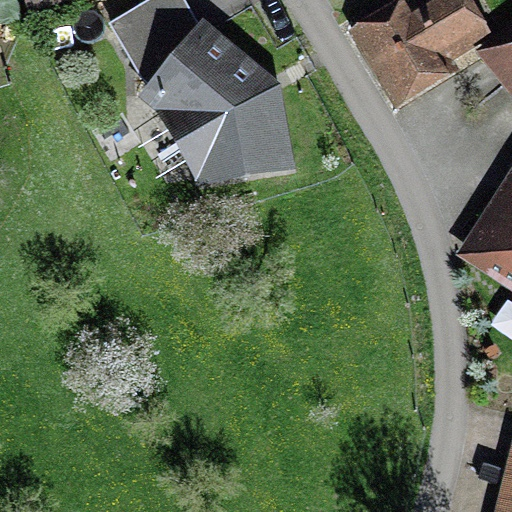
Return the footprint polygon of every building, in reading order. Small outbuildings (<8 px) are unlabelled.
[(268,85),(199,29),(181,0),(150,0),(110,24),(141,79),(155,85),(151,93),(196,132),(207,174),(280,162),(268,85)] [(437,61),(486,31),(467,0),(415,0),(401,9),(398,5),(349,35),(397,113),(449,81),(437,61)] [(511,24),(490,42),(511,69),(511,24)] [(511,225),(485,269),(511,285),(511,225)] [(511,511),(511,471),(501,511),(511,511)]
